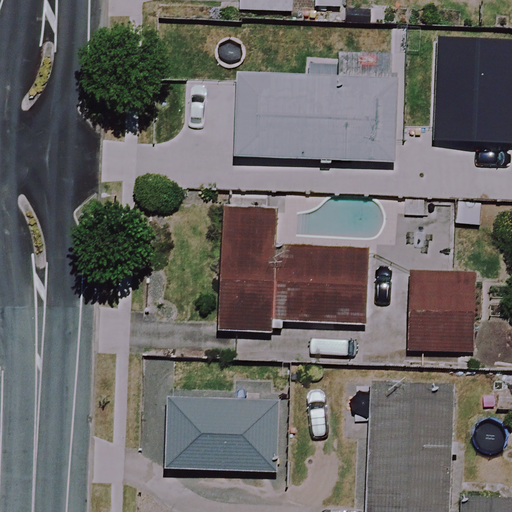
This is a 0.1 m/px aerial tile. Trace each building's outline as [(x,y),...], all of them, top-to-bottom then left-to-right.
[(238,0),(238,11),(294,13),(294,0),(238,0)] [(338,0),(312,0),(313,9),(339,8),(338,0)] [(392,165),(395,81),(234,75),(231,159),(392,165)] [(511,188),(511,133),(420,128),(417,183),(511,188)] [(277,211),(221,210),(217,332),(279,334),(279,324),(364,327),(366,254),(276,251),(277,211)] [(473,277),(408,275),(406,351),(470,353),(473,277)] [(444,511),(450,392),(369,388),(363,511),(444,511)] [(511,511),(511,501),(461,501),(460,511),(511,511)]
